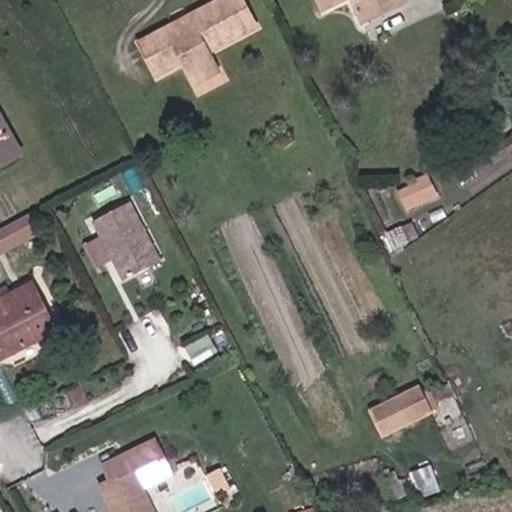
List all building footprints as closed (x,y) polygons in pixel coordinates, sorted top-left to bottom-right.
[(208,54),(256,28),(241,0),(221,0),(140,44),(157,75),(184,61),(196,83),(218,72),(208,54)] [(406,2),(404,0),(318,0),(323,10),(346,0),(352,0),(363,23),(406,2)] [(0,166),(22,154),(1,116),(0,116),(0,166)] [(406,210),(437,197),(427,176),(417,181),(418,184),(399,193),(406,210)] [(161,263),(130,203),(94,222),(125,281),(161,263)] [(0,254),(38,234),(28,216),(0,231),(0,254)] [(0,359),(55,331),(32,286),(11,297),(13,300),(0,306),(0,359)] [(0,306),(13,300),(11,297),(6,288),(0,291),(0,306)] [(383,435),(430,412),(419,389),(371,412),(383,435)] [(152,511),(141,489),(172,474),(156,441),(103,466),(111,481),(99,487),(111,511),(152,511)] [(440,489),(432,468),(411,476),(419,497),(440,489)] [(405,495),(395,472),(384,477),(394,500),(405,495)]
